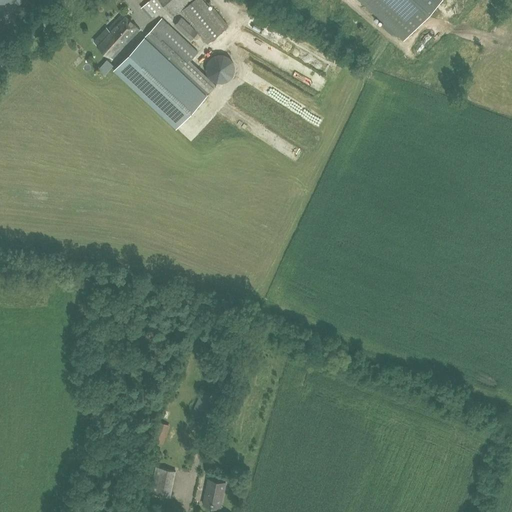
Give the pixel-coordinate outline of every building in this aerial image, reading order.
[(149,0),(141,7),(149,16),(150,18),(152,16),(154,15),(156,16),(159,13),(149,0)] [(229,26),(222,16),(215,8),(212,10),(203,0),(160,0),(169,10),(174,16),(181,10),(207,43),(229,26)] [(363,0),(405,37),(438,0),(363,0)] [(107,27),(94,41),(113,59),(140,29),(123,13),(108,29),(107,27)] [(217,85),(190,61),(198,52),(162,19),(141,42),(204,99),(217,85)] [(375,24),(391,37),(395,32),(379,19),(375,24)] [(141,42),(114,69),(177,129),(204,99),(141,42)] [(233,71),(233,69),(232,66),(231,63),(229,62),(227,60),(225,59),(223,58),(219,58),(215,59),(213,61),(211,63),(209,65),(208,67),(208,71),(208,74),(209,77),(210,79),(212,80),(216,83),(218,83),(221,84),(223,83),(227,82),(230,80),(232,76),(233,74),(233,71)] [(320,77),(314,86),(322,91),(328,82),(320,77)] [(285,104),(303,113),(306,106),(288,97),(285,104)] [(201,418),(212,392),(203,388),(191,414),(201,418)] [(170,428),(171,426),(156,421),(149,437),(164,444),(170,428)] [(176,471),(156,467),(151,492),(171,496),(176,471)] [(220,508),(226,482),(209,479),(204,504),(220,508)]
